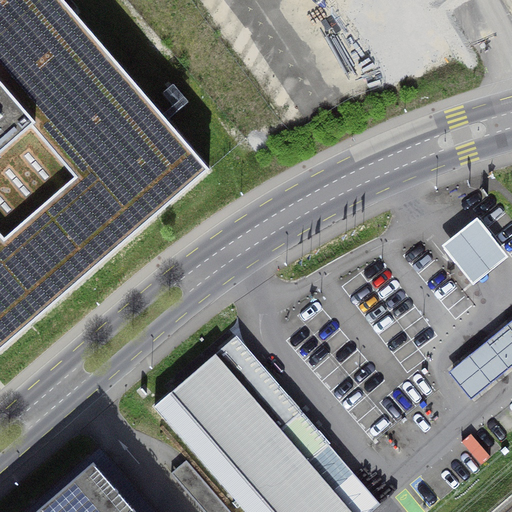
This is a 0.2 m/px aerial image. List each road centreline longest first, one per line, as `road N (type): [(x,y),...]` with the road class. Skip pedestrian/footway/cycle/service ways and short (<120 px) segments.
road 1 (secondary): [(0,443),(245,241),(365,172),(511,120)]
road 2 (unknown): [(265,308),(271,339),(295,378),(369,461),(412,460),(468,419)]
road 3 (unknown): [(265,308),(422,215)]
road 4 (unknown): [(468,419),(441,370),(440,351),(511,286)]
road 5 (unknown): [(176,511),(57,394)]
